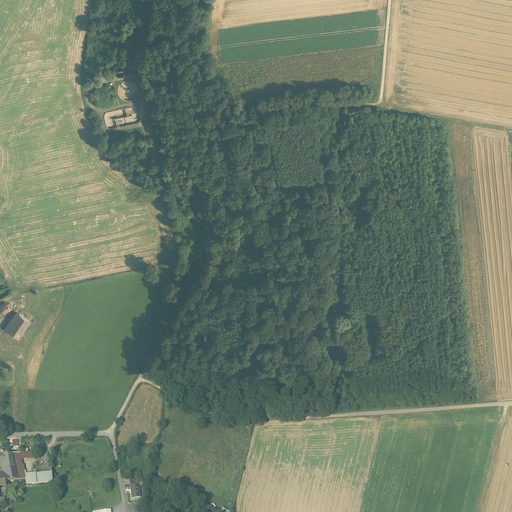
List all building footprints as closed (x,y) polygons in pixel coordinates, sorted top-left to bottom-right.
[(115,68),(115,70),(115,72),(116,74),(118,75),(120,76),(123,76),(125,74),(126,72),(127,70),(126,68),(125,66),(122,64),(120,64),(118,65),(116,66),(115,68)] [(107,68),(101,69),(102,76),(109,75),(107,68)] [(6,304),(0,307),(0,317),(0,318),(13,309),(9,304),(7,306),(6,304)] [(19,314),(7,331),(18,338),(29,321),(19,314)] [(9,454),(3,455),(4,460),(6,475),(7,481),(16,480),(15,473),(12,459),(12,454),(9,454)] [(53,472),(26,475),(27,485),(54,482),(53,472)] [(139,487),(131,488),(132,500),(141,499),(139,487)]
